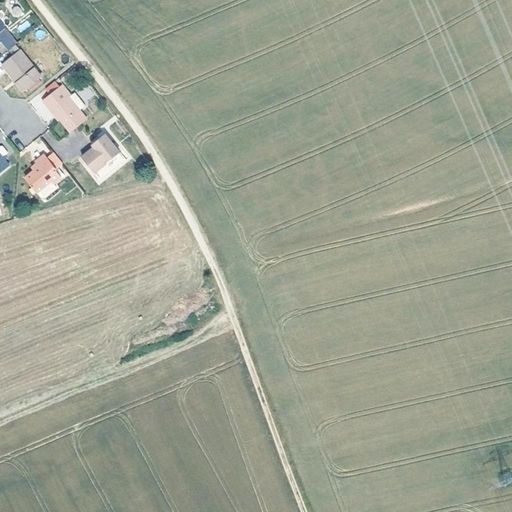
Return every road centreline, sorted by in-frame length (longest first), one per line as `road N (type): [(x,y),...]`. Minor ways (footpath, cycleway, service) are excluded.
road 1 (track): [(36,0),(130,118),(187,213),(303,511)]
road 2 (track): [(230,310),(148,363),(0,421)]
